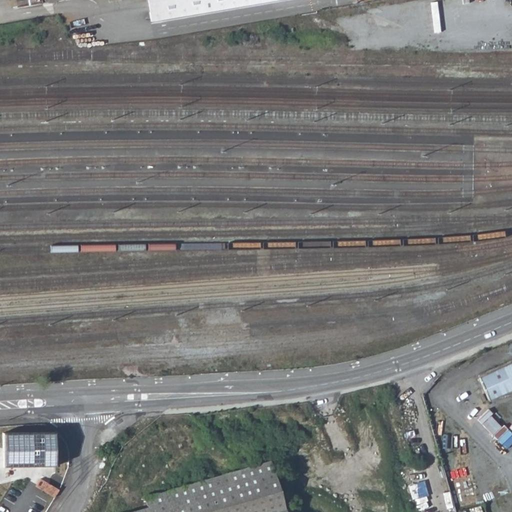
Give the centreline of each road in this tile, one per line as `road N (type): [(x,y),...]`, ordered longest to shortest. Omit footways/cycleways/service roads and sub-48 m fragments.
road 1 (residential): [(0,404),(303,386),(397,364),(511,320)]
road 2 (unknown): [(511,13),(369,28)]
